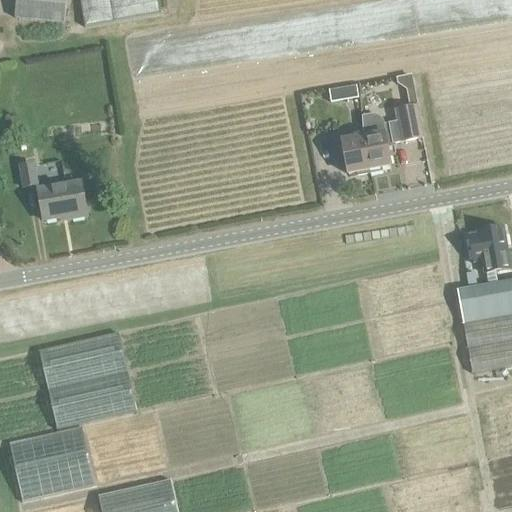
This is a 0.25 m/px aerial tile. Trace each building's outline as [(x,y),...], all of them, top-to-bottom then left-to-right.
[(64,24),(66,0),(16,0),(14,19),(64,24)] [(157,0),(79,0),(84,29),(160,15),(157,0)] [(345,89),(347,101),(358,99),(356,87),(345,89)] [(370,117),(366,118),(366,117),(361,118),(370,174),(381,172),(381,169),(390,168),(386,147),(393,146),(393,147),(394,147),(393,144),(401,143),(423,139),(416,108),(395,112),(397,124),(390,125),(383,127),(383,126),(381,120),(376,117),(370,117)] [(337,158),(337,156),(344,155),(348,176),(357,174),(357,177),(370,174),(361,118),(362,130),(332,136),(336,158),(337,158)] [(23,189),(37,187),(33,165),(19,168),(23,189)] [(69,220),(86,217),(80,183),(37,191),(43,222),(68,217),(69,220)] [(483,275),(486,275),(488,287),(497,285),(495,273),(511,270),(511,252),(511,251),(507,252),(503,229),(476,234),(477,236),(469,237),(474,265),(482,263),(484,274),(483,274),(483,275)] [(469,290),(476,289),(474,274),(466,275),(469,290)] [(462,325),(462,326),(511,317),(511,282),(497,285),(488,287),(476,289),(469,290),(456,293),(462,325)] [(199,316),(119,333),(136,412),(217,394),(199,316)] [(511,367),(511,317),(462,326),(471,375),(511,367)] [(301,379),(230,394),(241,452),(313,437),(301,379)] [(511,455),(489,460),(498,507),(511,504),(511,455)] [(179,511),(243,511),(255,510),(245,464),(172,479),(179,511)]
